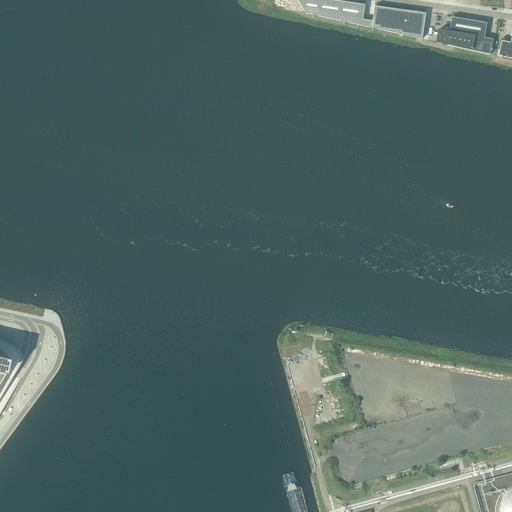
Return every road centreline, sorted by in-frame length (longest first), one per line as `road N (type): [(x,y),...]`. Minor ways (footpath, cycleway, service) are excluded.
road 1 (track): [(344,375),(511,392)]
road 2 (unclassified): [(511,16),(386,0)]
